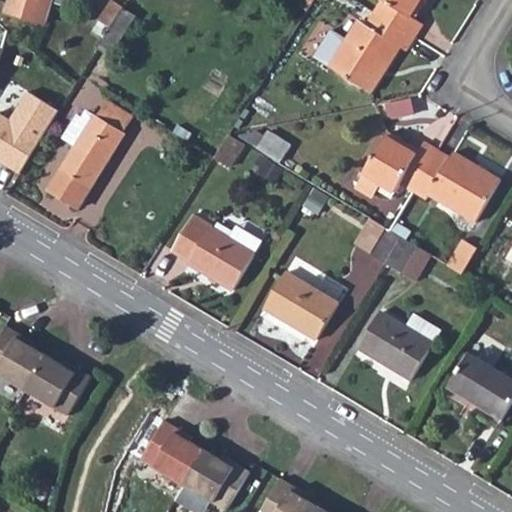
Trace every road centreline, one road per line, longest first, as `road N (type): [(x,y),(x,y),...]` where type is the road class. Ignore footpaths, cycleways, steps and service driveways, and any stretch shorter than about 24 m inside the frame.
road 1 (tertiary): [(477,511),(0,221)]
road 2 (residential): [(511,0),(480,50),(476,84),(511,120)]
